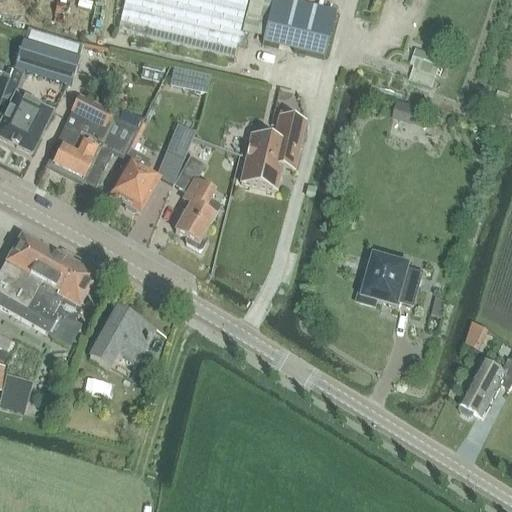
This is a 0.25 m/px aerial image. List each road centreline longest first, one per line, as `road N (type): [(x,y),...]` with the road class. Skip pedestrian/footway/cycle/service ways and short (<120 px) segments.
road 1 (tertiary): [(511,504),(0,192)]
road 2 (unknown): [(245,338),(278,274),(316,136)]
